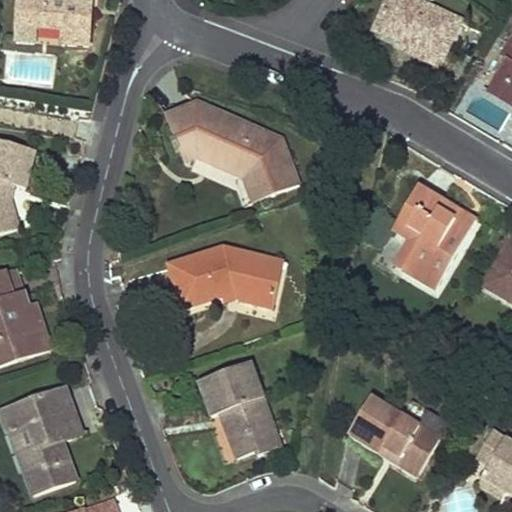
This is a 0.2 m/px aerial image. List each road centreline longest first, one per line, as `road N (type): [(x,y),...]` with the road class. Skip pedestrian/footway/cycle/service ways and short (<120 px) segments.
road 1 (residential): [(168,22),(125,100),(88,256),(90,295),(169,511)]
road 2 (residential): [(511,180),(394,111),(288,71)]
road 3 (residential): [(288,71),(168,22)]
